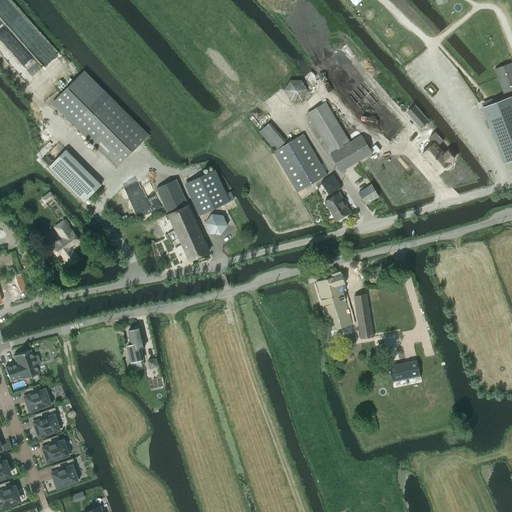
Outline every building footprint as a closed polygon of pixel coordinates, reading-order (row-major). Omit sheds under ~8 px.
[(397,10),(409,24),(417,16),(405,3),(397,10)] [(374,17),(380,35),(391,31),(385,13),(374,17)] [(394,47),(401,56),(414,45),(406,37),(394,47)] [(346,44),(321,65),(333,78),(357,57),(346,44)] [(410,66),(418,75),(430,64),(422,55),(410,66)] [(511,61),(495,69),(504,93),(511,90),(511,61)] [(79,76),(53,103),(71,121),(117,166),(144,138),(147,135),(148,135),(102,90),(83,72),(79,76)] [(286,91),(291,100),(302,99),(307,90),(301,80),(291,81),(286,91)] [(389,141),(403,129),(405,128),(364,81),(349,94),(389,141)] [(511,160),(511,99),(511,96),(483,107),(504,163),(511,160)] [(330,152),(336,148),(337,150),(331,153),(342,171),(373,153),(362,135),(343,146),(342,145),(349,141),(326,102),(307,113),(330,152)] [(420,111),(411,118),(420,128),(428,120),(420,111)] [(434,143),(421,154),(438,174),(456,158),(448,149),(445,152),(438,145),(443,141),(435,132),(429,137),(434,143)] [(275,151),(274,151),(298,192),(303,189),(327,175),(303,134),(288,143),(275,151)] [(403,167),(408,163),(400,153),(408,147),(404,141),(394,147),(397,151),(392,155),(403,167)] [(85,202),(95,192),(101,185),(65,150),(49,167),(85,202)] [(371,157),(364,161),(364,162),(347,173),(356,187),(373,177),(368,169),(375,164),(371,157)] [(215,169),(184,183),(199,215),(230,201),(235,199),(231,191),(226,193),(215,169)] [(333,174),(321,182),(328,195),(341,187),(333,174)] [(156,188),(168,214),(167,214),(168,215),(166,215),(168,220),(170,219),(177,232),(168,236),(172,244),(180,240),(189,261),(210,251),(190,208),(188,205),(176,179),(156,188)] [(372,184),(359,192),(366,204),(379,196),(372,184)] [(50,191),(41,199),(45,204),(54,197),(50,191)] [(350,213),(348,208),(346,205),(347,205),(339,192),(324,202),(336,221),(350,213)] [(288,208),(295,209),(297,203),(290,201),(288,208)] [(212,214),(205,223),(209,234),(221,235),(228,226),(223,215),(212,214)] [(61,253),(70,265),(80,258),(74,249),(82,244),(72,230),(64,220),(54,227),(63,240),(53,247),(58,255),(61,253)] [(316,282),(330,329),(353,322),(344,290),(346,289),(345,285),(346,284),(343,274),(316,282)] [(19,292),(23,291),(25,290),(20,275),(14,277),(19,292)] [(354,296),(361,339),(362,339),(364,347),(375,345),(371,317),(367,294),(354,296)] [(128,337),(130,345),(127,346),(131,362),(143,359),(140,348),(145,347),(140,328),(139,328),(138,327),(135,328),(134,329),(128,330),(130,337),(128,337)] [(16,363),(5,367),(9,381),(21,377),(22,379),(38,373),(35,366),(40,364),(37,356),(32,357),(30,350),(13,356),(16,363)] [(156,359),(148,361),(150,368),(158,366),(156,359)] [(393,382),(420,376),(417,360),(389,366),(393,382)] [(48,391),(45,392),(44,388),(40,389),(39,387),(25,392),(26,394),(23,395),(29,413),(53,405),(48,391)] [(57,416),(55,417),(54,413),(49,415),(48,412),(34,417),(35,420),(32,421),(39,439),(62,431),(57,416)] [(66,442),(64,443),(62,439),(58,440),(57,438),(43,443),(44,445),(41,446),(47,464),(71,456),(66,442)] [(0,478),(9,475),(4,461),(2,462),(0,457),(0,478)] [(75,467),(73,468),(71,464),(67,466),(66,463),(52,468),(53,470),(50,471),(56,490),(80,481),(75,467)] [(8,481),(0,483),(0,507),(18,501),(13,486),(11,487),(8,481)]
